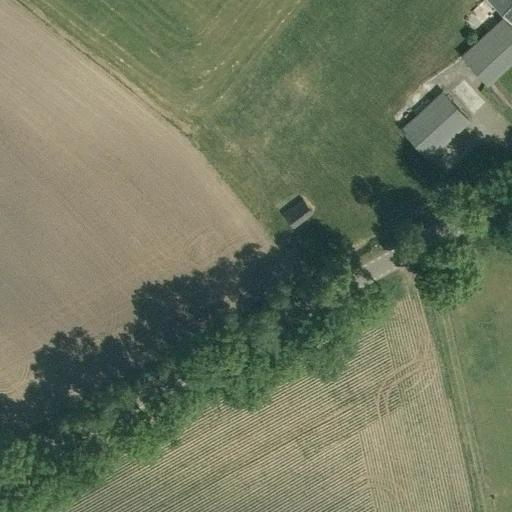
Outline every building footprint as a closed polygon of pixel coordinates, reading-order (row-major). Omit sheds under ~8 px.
[(511,0),(486,0),(511,24),(511,23),(511,0)] [(511,111),(511,29),(502,19),(462,57),(477,74),(488,86),(511,111)] [(460,90),(481,116),(493,107),(473,81),(460,90)] [(443,93),(401,130),(429,159),(470,121),(443,93)] [(292,229),(313,216),(303,198),(283,211),(292,229)]
